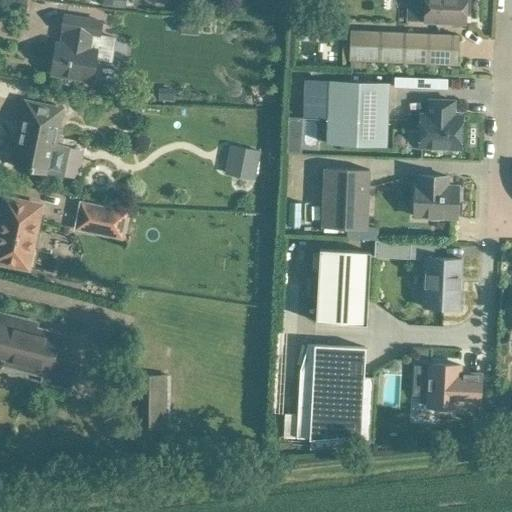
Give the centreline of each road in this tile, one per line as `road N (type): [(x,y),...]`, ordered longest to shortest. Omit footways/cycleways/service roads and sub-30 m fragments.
road 1 (residential): [(318,336),(475,340),(493,231),(507,214)]
road 2 (residential): [(510,0),(507,214)]
